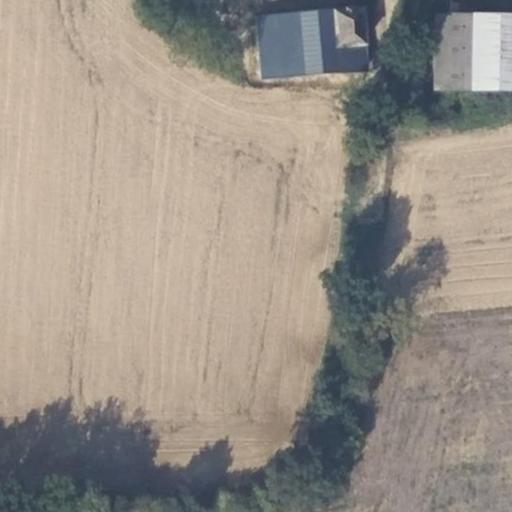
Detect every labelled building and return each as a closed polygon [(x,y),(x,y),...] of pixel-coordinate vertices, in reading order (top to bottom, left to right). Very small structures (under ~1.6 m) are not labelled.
[(317,40),(343,40),(345,5),(316,6),(317,40)] [(316,6),(260,8),(261,43),(296,43),(296,41),(317,40),(316,6)] [(414,7),(410,82),(446,83),(452,10),(414,7)] [(260,8),(236,9),(238,71),(260,70),(261,43),(260,8)] [(501,12),(452,10),(446,83),(496,86),(501,12)] [(343,68),(343,40),(317,40),(296,41),(296,43),(261,43),(260,70),(343,68)]
